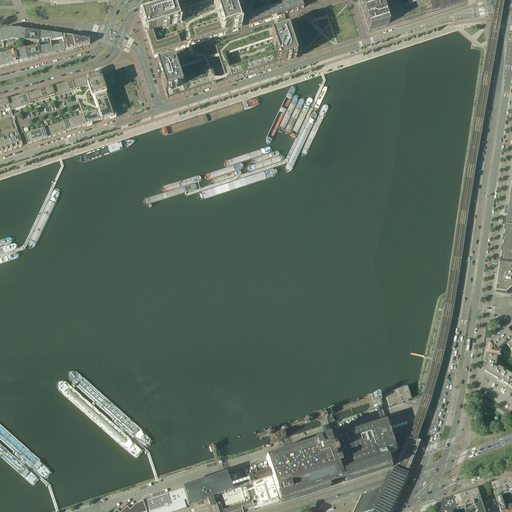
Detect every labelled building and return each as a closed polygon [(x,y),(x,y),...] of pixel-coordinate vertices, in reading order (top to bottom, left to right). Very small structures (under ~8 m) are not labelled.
[(157,65),(165,93),(168,100),(216,84),(216,83),(220,82),(226,80),(279,63),(296,58),(287,30),(286,25),(279,27),(277,19),(276,17),(304,8),(301,0),(241,0),(242,3),(239,4),(233,5),(231,0),(194,0),(175,6),(141,17),(147,34),(153,54),(180,46),(187,45),(188,47),(189,48),(189,55),(173,60),(157,65)] [(357,0),(362,15),(364,19),(367,30),(368,33),(468,1),(468,0),(357,0)] [(102,3),(63,5),(64,12),(102,10),(102,3)] [(0,31),(0,43),(3,43),(12,40),(10,29),(0,31)] [(25,42),(26,31),(11,29),(10,29),(12,40),(15,40),(15,41),(25,42)] [(41,57),(38,45),(40,33),(26,31),(25,42),(24,47),(24,49),(27,61),(41,57)] [(40,33),(38,45),(39,48),(41,57),(47,56),(54,54),(49,34),(40,33)] [(62,36),(49,34),(54,54),(65,51),(62,36)] [(67,37),(62,36),(65,51),(70,50),(67,37)] [(73,38),(67,37),(70,50),(75,48),(73,38)] [(89,40),(73,38),(75,48),(89,45),(89,40)] [(11,52),(8,53),(0,54),(0,67),(14,64),(11,52)] [(99,74),(72,82),(74,91),(83,116),(86,126),(96,122),(113,117),(99,74)] [(72,82),(71,81),(66,83),(70,93),(74,91),(72,82)] [(70,93),(66,83),(61,85),(65,94),(70,93)] [(65,94),(61,85),(57,86),(60,96),(65,94)] [(55,97),(52,88),(52,87),(27,95),(30,105),(29,105),(30,105),(42,101),(48,99),(54,97),(55,97)] [(27,95),(27,94),(21,96),(25,106),(29,105),(30,105),(27,95)] [(25,106),(21,96),(17,97),(20,108),(25,106)] [(20,108),(17,97),(12,99),(15,109),(20,108)] [(12,99),(7,100),(10,109),(9,109),(10,111),(11,111),(15,109),(12,99)] [(19,137),(13,117),(11,111),(10,111),(9,109),(5,111),(0,112),(0,143),(4,142),(9,140),(14,139),(19,137)] [(83,116),(78,118),(81,128),(86,126),(83,116)] [(71,131),(68,121),(63,123),(66,132),(71,131)] [(66,132),(63,123),(58,124),(61,134),(66,132)] [(57,135),(53,126),(49,128),(52,137),(57,135)] [(47,139),(44,129),(39,131),(42,140),(47,139)] [(37,142),(34,132),(29,134),(32,143),(37,142)] [(32,143),(29,134),(24,136),(27,145),(32,143)] [(511,227),(506,226),(499,271),(496,292),(509,294),(511,291),(511,227)] [(511,338),(511,333),(507,328),(504,331),(500,334),(501,336),(499,338),(498,336),(491,342),(499,350),(506,344),(511,338)] [(487,355),(498,356),(501,357),(501,351),(499,351),(499,350),(491,342),(489,344),(487,355)] [(498,356),(487,355),(485,366),(484,371),(493,377),(499,367),(497,366),(498,356)] [(511,380),(511,375),(499,367),(493,377),(509,386),(511,380)] [(408,387),(384,394),(388,406),(412,399),(408,387)] [(321,419),(323,426),(328,424),(326,419),(331,417),(330,412),(317,416),(319,420),(321,419)] [(389,466),(386,456),(396,453),(396,454),(400,453),(410,437),(409,437),(410,437),(409,436),(407,430),(406,430),(405,429),(394,433),(394,432),(389,434),(387,428),(385,421),(366,428),(329,440),(328,437),(313,442),(313,443),(265,458),(266,460),(280,502),(389,466)] [(271,438),(273,442),(285,438),(283,434),(271,438)] [(173,511),(183,509),(182,507),(186,506),(184,500),(186,500),(188,505),(207,499),(210,507),(212,506),(214,511),(242,511),(253,507),(251,501),(222,510),(221,507),(220,503),(219,504),(215,505),(214,503),(212,497),(221,495),(225,507),(252,498),(253,501),(254,501),(255,506),(259,504),(261,508),(279,503),(266,466),(250,471),(246,473),(248,480),(247,480),(247,482),(249,482),(250,485),(238,489),(236,485),(232,487),(233,490),(232,491),(226,474),(136,504),(130,510),(126,507),(121,511),(118,511),(116,510),(114,511),(173,511)] [(403,485),(408,473),(407,473),(404,471),(397,468),(394,467),(391,472),(388,471),(387,474),(381,485),(380,488),(376,490),(373,491),(360,495),(352,511),(368,511),(374,510),(372,511),(389,511),(392,508),(397,496),(398,494),(403,485)] [(504,481),(494,485),(492,485),(493,486),(496,498),(501,496),(502,497),(503,496),(508,494),(504,481)] [(481,499),(478,491),(477,490),(464,494),(470,511),(474,510),(473,506),(474,506),(473,502),(481,499)] [(466,511),(470,511),(464,494),(453,498),(458,511),(463,509),(463,511),(466,511)] [(505,507),(504,503),(505,503),(504,500),(503,501),(502,497),(501,496),(496,498),(500,509),(505,507)] [(453,498),(444,501),(442,501),(443,504),(441,510),(448,511),(455,511),(458,511),(453,498)] [(485,511),(483,506),(481,499),(473,502),(474,506),(475,507),(476,506),(478,511),(477,511),(485,511)]
